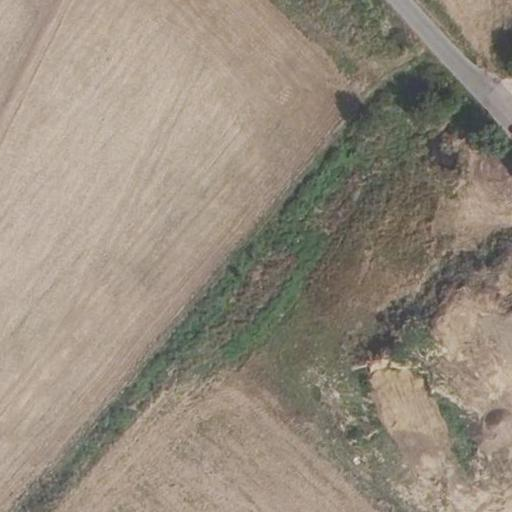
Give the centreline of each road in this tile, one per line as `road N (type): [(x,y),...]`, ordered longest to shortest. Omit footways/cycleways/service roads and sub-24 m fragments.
road 1 (track): [(438,45),(368,95),(34,511)]
road 2 (unclassified): [(511,125),(396,0)]
